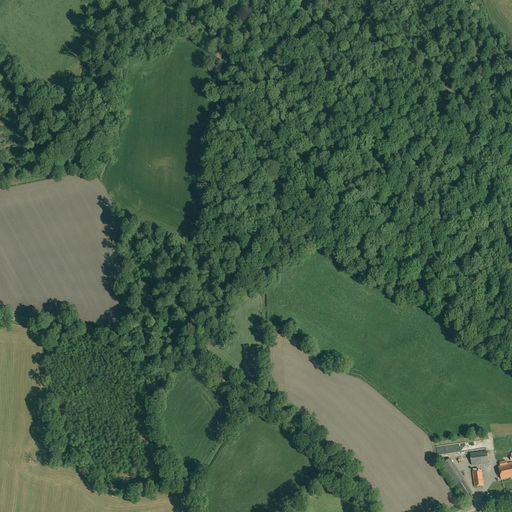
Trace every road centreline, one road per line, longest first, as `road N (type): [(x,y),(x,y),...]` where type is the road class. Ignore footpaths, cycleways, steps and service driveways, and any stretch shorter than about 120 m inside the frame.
road 1 (unclassified): [(374,511),(292,418),(195,360),(145,354),(90,326),(0,314)]
road 2 (track): [(285,0),(511,122)]
